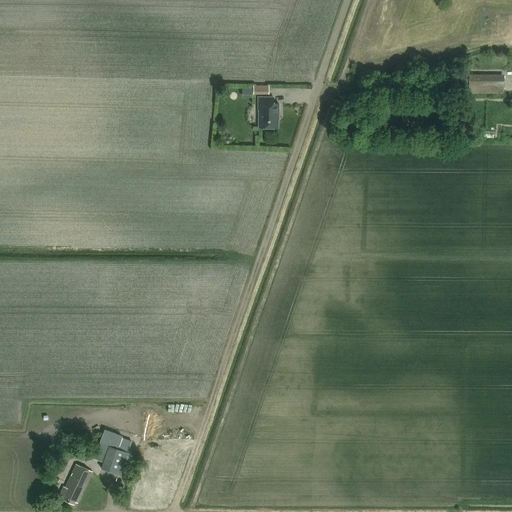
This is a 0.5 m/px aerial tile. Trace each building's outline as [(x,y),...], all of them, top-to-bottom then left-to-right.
[(461,68),(461,80),(468,80),(468,91),(503,92),(503,74),(468,74),(468,68),(461,68)] [(260,126),(276,126),(277,111),(278,111),(279,102),(273,102),(273,96),(258,96),(258,103),(260,103),(260,126)] [(160,419),(156,433),(160,434),(165,421),(160,419)] [(128,451),(131,441),(120,437),(117,447),(108,445),(104,443),(100,457),(104,458),(101,468),(127,477),(135,453),(128,451)] [(92,471),(77,463),(66,487),(64,485),(60,494),(61,497),(75,504),(76,501),(78,502),(92,471)]
